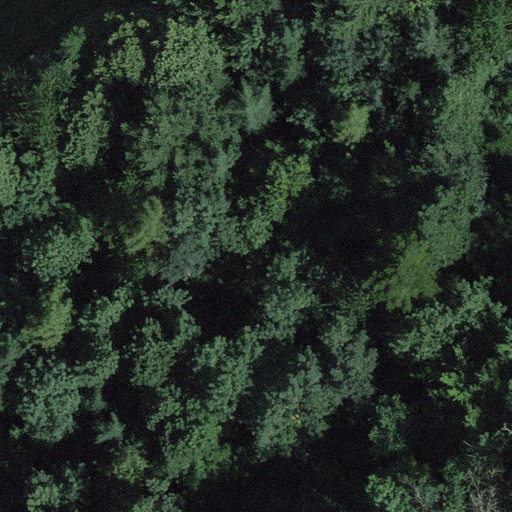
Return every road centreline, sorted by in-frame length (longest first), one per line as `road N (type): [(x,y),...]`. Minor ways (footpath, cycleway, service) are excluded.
road 1 (track): [(511,364),(303,511)]
road 2 (residential): [(162,0),(0,106)]
